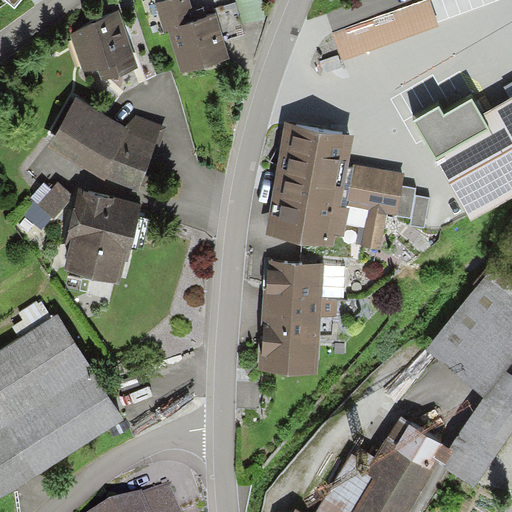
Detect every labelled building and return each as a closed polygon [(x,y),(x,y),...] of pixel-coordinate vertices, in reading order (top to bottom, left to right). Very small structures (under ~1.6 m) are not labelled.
[(190,0),(157,0),(166,26),(169,25),(182,67),(229,53),(214,5),(194,11),(190,0)] [(423,0),(329,34),(337,60),(485,9),(496,0),(423,0)] [(95,15),(72,32),(84,67),(101,62),(105,74),(139,62),(120,6),(95,15)] [(511,94),(480,112),(469,91),(441,108),(437,100),(412,116),(469,215),(511,191),(511,94)] [(76,92),(49,138),(107,169),(137,180),(160,119),(139,113),(134,123),(76,92)] [(267,223),(334,235),(336,225),(343,227),(345,218),(367,222),(365,236),(380,239),(387,206),(398,208),(403,181),(405,170),(347,160),(353,126),(287,114),(267,223)] [(45,178),(33,192),(54,212),(74,190),(59,178),(53,183),(45,178)] [(78,180),(61,259),(121,272),(137,192),(78,180)] [(418,184),(403,181),(398,208),(397,210),(412,213),(411,219),(425,222),(430,193),(417,190),(418,184)] [(325,258),(270,254),(264,361),(318,364),(321,313),(336,314),(337,296),(322,295),(325,258)] [(480,395),(435,459),(470,486),(511,426),(511,376),(501,370),(511,356),(511,266),(499,257),(422,348),(480,395)] [(0,493),(123,413),(56,310),(0,346),(0,493)] [(297,511),(293,509),(291,511),(402,511),(444,442),(403,417),(389,440),(382,436),(373,452),(355,441),(313,511),(297,511)] [(178,511),(165,482),(96,511),(178,511)]
